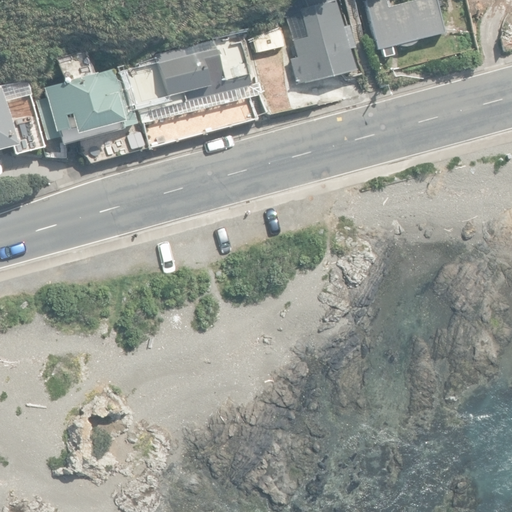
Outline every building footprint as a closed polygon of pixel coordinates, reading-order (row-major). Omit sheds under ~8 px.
[(302,81),(302,84),(355,71),(349,50),(355,48),(349,26),(343,27),(335,0),(292,0),(285,13),(296,57),(289,59),(295,83),(302,81)] [(380,48),(382,55),(393,53),(391,45),(444,31),(436,0),(409,0),(386,6),(384,0),(363,0),(376,49),(380,48)] [(146,111),(147,119),(260,95),(258,82),(249,83),(240,41),(157,59),(159,71),(130,77),(137,112),(146,111)] [(113,78),(110,68),(40,86),(42,95),(34,97),(43,138),(58,134),(60,143),(136,122),(126,83),(113,78)] [(0,89),(0,150),(12,148),(13,154),(43,147),(30,91),(3,97),(1,89),(0,89)]
